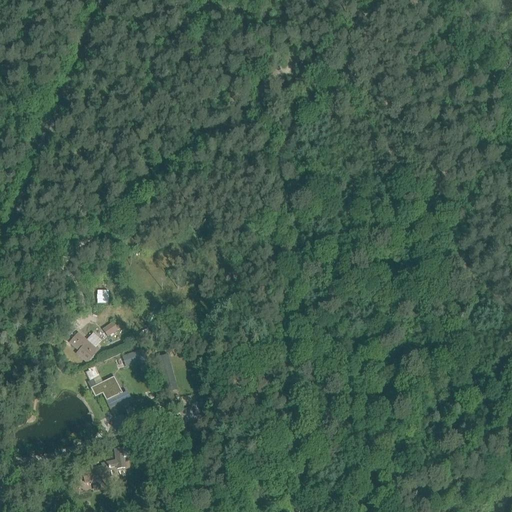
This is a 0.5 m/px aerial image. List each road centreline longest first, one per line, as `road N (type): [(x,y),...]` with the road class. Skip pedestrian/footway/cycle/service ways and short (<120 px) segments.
road 1 (track): [(413,0),(415,21),(395,20),(278,77),(0,307)]
road 2 (track): [(322,55),(511,290)]
road 3 (unclassified): [(0,236),(97,0)]
road 4 (unknown): [(149,190),(137,95),(170,0)]
